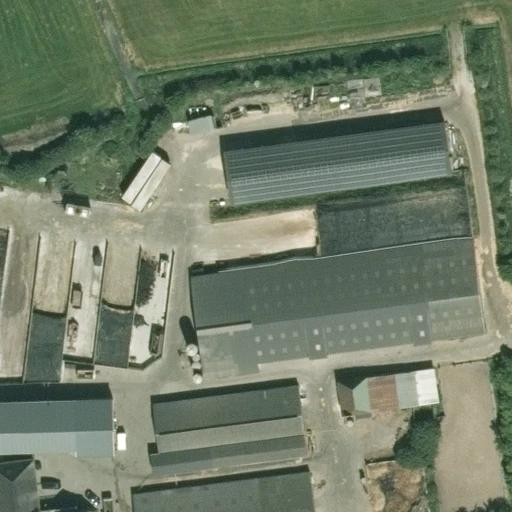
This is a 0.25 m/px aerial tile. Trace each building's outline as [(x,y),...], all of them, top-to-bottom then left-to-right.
[(191,134),(215,129),(214,127),(216,127),(214,115),(212,116),(211,113),(187,118),(191,134)] [(445,121),(224,149),(231,200),(452,171),(445,121)] [(205,377),(259,370),(257,358),(274,356),(274,359),(486,331),(474,238),(192,275),(205,377)] [(419,363),(421,398),(441,397),(440,362),(419,363)] [(414,370),(368,376),(368,375),(337,379),(342,414),(372,410),(419,403),(414,370)] [(307,454),(298,383),(153,402),(161,456),(213,449),(215,466),(307,454)] [(76,454),(115,452),(113,395),(74,397),(76,454)] [(66,434),(65,403),(0,404),(0,432),(17,432),(17,436),(66,434)] [(398,436),(371,437),(371,458),(398,457),(398,436)] [(40,511),(34,456),(0,460),(0,511),(40,511)] [(314,511),(309,471),(133,495),(135,511),(94,511),(94,509),(70,511),(314,511)]
